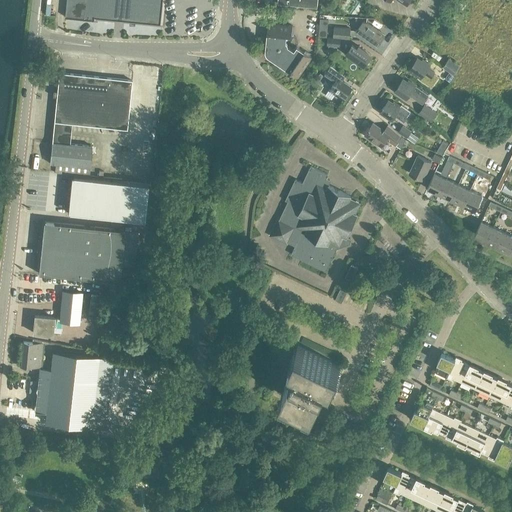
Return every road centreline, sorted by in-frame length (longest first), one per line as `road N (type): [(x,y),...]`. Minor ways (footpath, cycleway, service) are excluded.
road 1 (tertiary): [(32,41),(0,331)]
road 2 (residential): [(481,280),(457,307),(361,511)]
road 3 (residential): [(441,237),(385,292),(332,407)]
road 4 (tertiary): [(32,41),(203,56),(230,46)]
road 5 (unclassified): [(336,139),(433,0)]
road 6 (unclassified): [(441,237),(336,139)]
road 7 (unclassified): [(336,139),(260,85),(230,46)]
